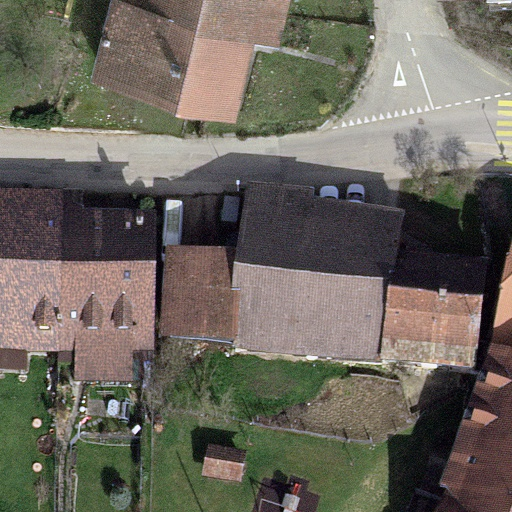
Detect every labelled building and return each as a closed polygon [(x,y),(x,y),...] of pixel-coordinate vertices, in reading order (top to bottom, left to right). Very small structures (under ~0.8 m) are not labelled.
[(279,0),(108,0),(89,76),(219,109),(238,33),(270,41),(279,0)] [(454,385),(465,288),(382,279),(387,236),(301,226),(303,210),(242,204),(233,286),(164,278),(156,352),(454,385)] [(74,214),(0,213),(0,357),(76,359),(76,388),(121,388),(121,366),(143,366),(145,238),(74,237),(74,214)] [(511,234),(478,369),(511,381),(511,234)] [(511,511),(511,381),(478,369),(427,511),(511,511)]
